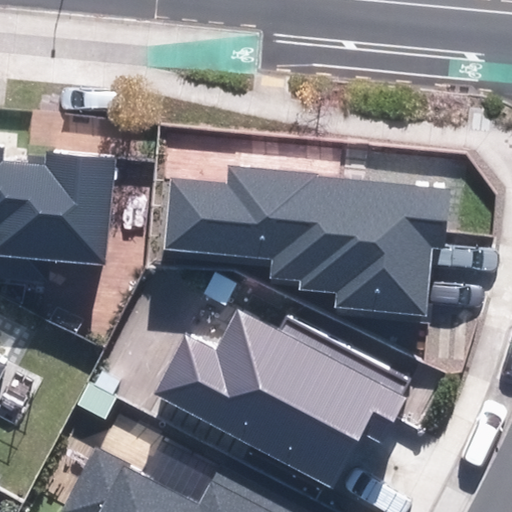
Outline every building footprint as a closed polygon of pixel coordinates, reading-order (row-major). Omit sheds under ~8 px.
[(10,83),(0,81),(0,108),(8,110),(10,83)] [(0,253),(104,264),(114,162),(50,156),(49,165),(2,160),(3,150),(0,149),(0,253)] [(232,186),(173,180),(166,246),(275,257),(273,278),(303,281),(302,290),(338,293),(337,304),(425,313),(432,243),(442,244),(447,191),(233,169),(232,186)] [(186,334),(157,392),(332,482),(346,455),(369,467),(405,398),(240,314),(220,352),(186,334)] [(92,451),(62,510),(66,511),(304,511),(219,468),(200,506),(92,451)]
